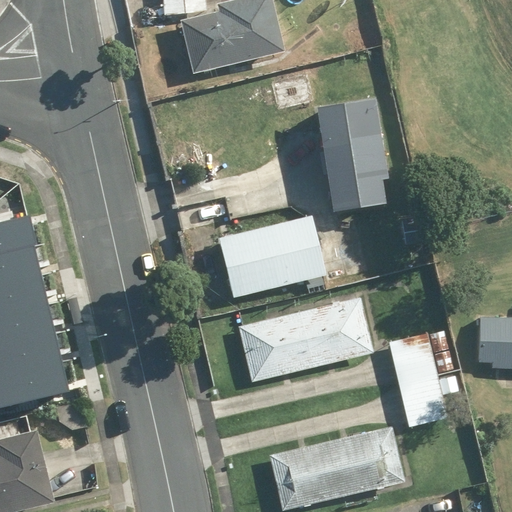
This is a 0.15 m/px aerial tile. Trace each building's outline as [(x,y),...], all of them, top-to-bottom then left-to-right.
[(166,0),(166,17),(181,17),(190,73),(284,57),(273,0),(242,0),(219,4),(219,11),(205,12),(206,1),(206,0),(166,0)] [(312,70),(269,80),(277,113),(320,103),(312,70)] [(377,100),(319,110),(338,213),(388,204),(383,180),(391,179),(377,100)] [(270,133),(256,119),(228,149),(243,162),(270,133)] [(414,197),(393,202),(399,230),(420,226),(414,197)] [(312,217),(220,238),(234,299),(326,278),(312,217)] [(0,411),(61,398),(20,225),(0,229),(0,411)] [(362,298),(238,326),(251,383),(374,356),(362,298)] [(511,319),(478,318),(477,368),(511,368),(511,319)] [(441,331),(387,346),(410,429),(451,418),(444,396),(458,392),(441,331)] [(73,399),(57,411),(75,434),(90,422),(73,399)] [(0,511),(25,511),(58,504),(41,433),(31,435),(27,417),(0,423),(0,511)] [(397,427),(269,455),(281,511),(409,484),(397,427)]
